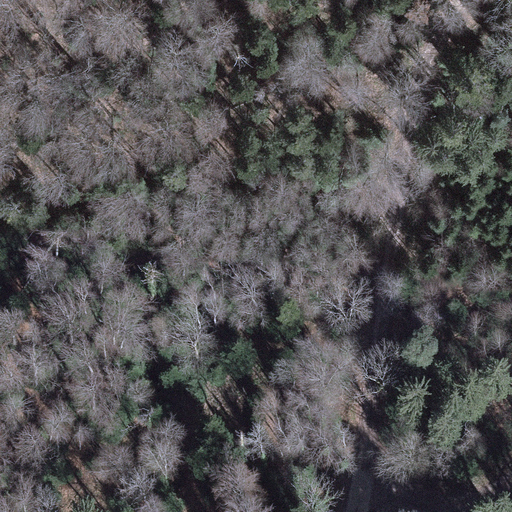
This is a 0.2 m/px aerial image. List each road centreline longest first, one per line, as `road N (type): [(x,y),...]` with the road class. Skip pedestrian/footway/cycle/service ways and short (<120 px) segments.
road 1 (track): [(457,0),(434,44),(415,115),(364,463)]
road 2 (track): [(364,463),(395,494),(424,506),(488,500),(511,484)]
